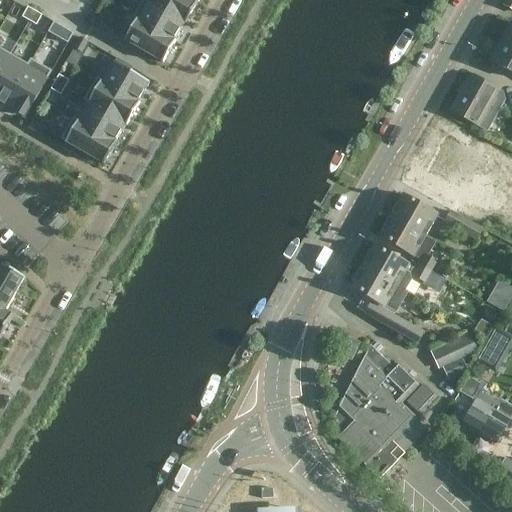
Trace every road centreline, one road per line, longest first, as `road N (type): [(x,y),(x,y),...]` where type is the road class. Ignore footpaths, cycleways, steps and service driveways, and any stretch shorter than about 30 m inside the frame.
road 1 (tertiary): [(479,0),(281,355),(281,433)]
road 2 (residential): [(68,270),(222,0)]
road 3 (residential): [(0,391),(68,270)]
road 4 (tertiary): [(193,511),(224,464),(281,433)]
